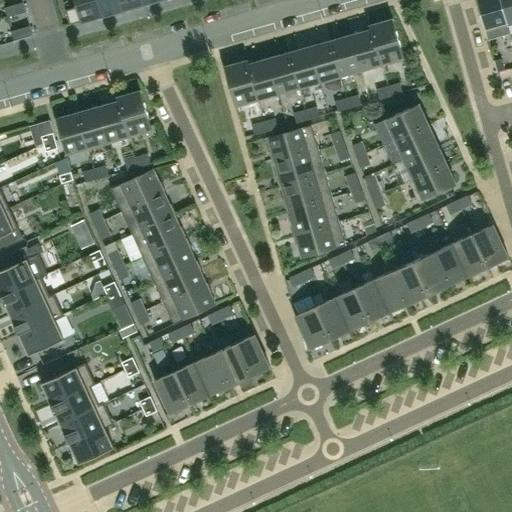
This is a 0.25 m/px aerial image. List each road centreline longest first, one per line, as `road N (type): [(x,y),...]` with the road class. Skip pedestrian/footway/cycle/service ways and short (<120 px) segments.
road 1 (residential): [(150,50),(307,394)]
road 2 (residential): [(511,299),(307,394)]
road 3 (residential): [(307,394),(111,482)]
road 4 (residential): [(455,0),(511,205)]
road 5 (residential): [(334,452),(511,371)]
road 6 (residential): [(150,50),(328,0)]
road 7 (residential): [(0,93),(150,50)]
road 8 (residential): [(208,511),(334,452)]
